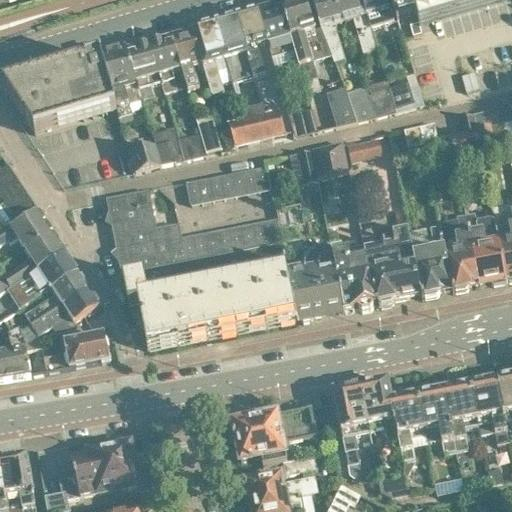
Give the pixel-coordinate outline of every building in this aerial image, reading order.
[(310,0),(308,0),(281,8),(295,54),(307,97),(321,94),(312,65),(332,59),(322,32),(320,32),(310,0)] [(335,0),(310,0),(320,32),(322,32),(332,59),(335,67),(345,63),(335,33),(333,33),(332,31),(342,28),(343,28),(342,26),(340,26),(336,11),(339,10),(335,0)] [(376,54),(369,33),(359,0),(335,0),(339,10),(336,11),(340,26),(342,26),(343,28),(346,27),(353,25),(364,58),(376,54)] [(386,0),(359,0),(369,33),(394,26),(386,0)] [(390,0),(397,24),(400,23),(400,22),(398,23),(397,19),(413,14),(415,19),(480,0),(390,0)] [(281,8),(258,15),(268,49),(271,60),(295,54),(281,8)] [(258,15),(235,21),(254,81),(267,78),(259,52),(268,49),(258,15)] [(254,81),(235,21),(214,28),(231,84),(232,88),(254,81)] [(413,39),(422,36),(419,26),(410,28),(413,39)] [(214,28),(193,33),(202,65),(212,98),(225,94),(222,86),(231,84),(214,28)] [(172,40),(181,71),(188,94),(200,91),(193,68),(202,65),(193,33),(172,40)] [(150,46),(162,86),(165,97),(177,93),(172,74),(181,71),(172,40),(150,46)] [(150,46),(126,53),(141,104),(155,100),(151,89),(162,86),(150,46)] [(126,53),(101,60),(116,114),(119,121),(132,118),(129,107),(141,104),(126,53)] [(104,117),(111,115),(116,114),(101,60),(86,65),(51,75),(4,89),(4,90),(7,95),(24,121),(26,120),(28,123),(26,124),(27,124),(35,138),(66,128),(76,125),(84,123),(85,123),(93,120),(95,120),(102,118),(104,117)] [(475,75),(462,79),(466,95),(480,92),(475,75)] [(396,117),(395,113),(388,92),(386,85),(364,91),(377,122),(396,117)] [(409,87),(388,92),(395,113),(415,107),(409,87)] [(359,126),(377,122),(364,91),(347,97),(359,126)] [(345,92),(326,98),(337,132),(359,126),(347,97),(345,92)] [(242,123),(248,147),(272,141),(266,117),(265,117),(263,108),(241,114),(243,123),(242,123)] [(319,136),(316,126),(312,113),(288,119),(295,142),(319,136)] [(280,114),(266,117),(272,141),(286,138),(280,114)] [(474,117),(482,160),(509,154),(504,127),(491,130),(488,116),(487,114),(486,114),(474,117)] [(463,137),(451,139),(457,166),(482,160),(474,117),(459,121),(463,137)] [(201,138),(208,160),(222,157),(212,119),(196,123),(201,138)] [(235,150),(248,147),(242,123),(230,126),(235,150)] [(434,126),(421,129),(426,154),(440,150),(444,169),(457,166),(451,139),(437,142),(434,126)] [(411,162),(427,159),(426,154),(421,129),(404,133),(411,162)] [(170,147),(155,151),(161,170),(185,165),(179,143),(175,132),(166,134),(170,147)] [(201,138),(179,143),(185,165),(208,160),(201,138)] [(397,143),(391,144),(396,165),(402,164),(397,143)] [(371,146),(374,161),(382,159),(379,144),(371,146)] [(349,177),(343,147),(313,155),(318,184),(349,177)] [(136,178),(161,170),(155,149),(130,157),(136,178)] [(351,166),(359,164),(356,149),(347,151),(351,166)] [(318,184),(313,155),(290,160),(297,191),(319,186),(318,184)] [(12,232),(39,214),(8,168),(0,173),(0,200),(4,207),(0,209),(0,227),(4,231),(9,228),(12,232)] [(266,171),(254,173),(259,197),(271,194),(266,171)] [(254,173),(242,175),(247,199),(259,197),(254,173)] [(242,175),(230,178),(235,201),(247,199),(242,175)] [(218,180),(223,204),(235,201),(230,178),(218,180)] [(206,182),(211,206),(223,204),(218,180),(206,182)] [(206,182),(186,186),(191,210),(211,206),(206,182)] [(182,241),(179,228),(156,232),(149,194),(106,202),(123,284),(124,284),(125,289),(127,303),(192,290),(286,272),(281,244),(269,247),(257,249),(245,252),(233,254),(221,257),(210,259),(198,261),(186,264),(182,241)] [(511,217),(511,228),(497,231),(507,286),(509,286),(509,287),(511,285),(511,209),(511,210),(511,217)] [(0,249),(8,244),(10,247),(15,243),(24,256),(54,237),(39,214),(12,232),(9,228),(4,231),(0,233),(0,249)] [(475,217),(467,218),(480,288),(491,286),(491,287),(494,289),(505,287),(507,286),(497,231),(495,223),(477,226),(475,217)] [(440,228),(440,229),(451,294),(452,296),(453,296),(453,297),(456,297),(467,295),(469,292),(469,290),(480,288),(467,218),(457,220),(458,225),(440,228)] [(277,223),(265,226),(269,247),(281,244),(277,223)] [(265,226),(253,228),(257,249),(269,247),(265,226)] [(253,228),(241,230),(245,252),(257,249),(253,228)] [(428,244),(411,248),(421,299),(422,303),(425,302),(425,303),(438,300),(440,297),(439,296),(451,294),(440,229),(430,231),(433,247),(429,248),(429,244),(428,244)] [(241,230),(229,232),(233,254),(245,252),(241,230)] [(229,232),(217,235),(221,257),(233,254),(229,232)] [(363,248),(364,250),(375,309),(378,308),(379,309),(381,311),(392,310),(393,307),(393,305),(421,299),(408,236),(408,232),(381,238),(382,244),(363,248)] [(217,235),(205,237),(210,259),(221,257),(217,235)] [(66,255),(54,237),(24,256),(28,264),(0,282),(0,298),(5,295),(66,255)] [(205,237),(194,239),(198,261),(210,259),(205,237)] [(198,261),(194,239),(182,241),(186,264),(198,261)] [(331,249),(344,315),(358,312),(358,313),(362,316),(371,314),(374,310),(373,309),(375,309),(364,250),(343,254),(341,245),(331,247),(331,249)] [(313,321),(344,315),(331,249),(310,254),(304,261),(305,266),(304,267),(304,270),(287,273),(298,324),(300,323),(303,327),(312,325),(313,321)] [(66,255),(5,295),(18,315),(49,294),(79,274),(66,255)] [(286,272),(192,290),(127,303),(128,307),(129,310),(139,308),(148,353),(298,324),(287,273),(286,273),(286,272)] [(91,292),(79,274),(49,294),(54,301),(25,321),(31,331),(91,292)] [(102,309),(91,292),(31,331),(20,336),(27,353),(27,354),(42,351),(43,351),(39,339),(53,331),(57,338),(76,333),(74,326),(102,309)] [(0,385),(34,380),(34,379),(31,379),(27,354),(27,353),(20,336),(6,344),(9,358),(0,359),(0,385)] [(45,377),(46,378),(110,365),(105,339),(43,351),(42,351),(47,376),(45,377)] [(498,382),(496,382),(504,424),(511,422),(511,378),(508,376),(501,377),(498,382)] [(472,387),(470,387),(478,429),(480,440),(495,437),(497,449),(509,446),(504,424),(496,382),(486,384),(482,381),(474,382),(472,387)] [(373,386),(360,389),(369,437),(382,434),(385,448),(398,445),(399,445),(391,403),(392,403),(388,387),(387,383),(373,386)] [(454,390),(443,393),(456,459),(458,469),(470,466),(468,457),(470,457),(465,432),(478,429),(470,387),(468,388),(464,384),(457,386),(454,390)] [(348,391),(334,394),(334,398),(349,473),(361,470),(355,439),(369,437),(360,389),(348,391)] [(419,397),(417,398),(425,440),(427,447),(441,444),(445,461),(456,459),(443,393),(433,395),(429,391),(421,393),(419,397)] [(392,403),(391,403),(399,445),(398,445),(403,466),(415,464),(412,451),(411,443),(425,440),(417,398),(415,398),(411,395),(404,396),(401,401),(392,403)] [(326,411),(312,413),(312,411),(233,426),(236,439),(233,440),(234,443),(236,442),(237,449),(236,450),(236,451),(235,453),(235,454),(235,456),(235,457),(236,459),(236,460),(237,461),(238,462),(239,463),(240,464),(241,466),(261,462),(263,470),(283,466),(287,465),(283,447),(317,440),(315,428),(329,426),(326,411)] [(62,496),(45,500),(47,511),(69,511),(68,504),(140,490),(135,466),(137,466),(135,454),(132,454),(131,446),(72,458),(76,480),(59,483),(62,496)] [(35,511),(27,459),(16,461),(12,457),(4,458),(5,458),(1,463),(9,511),(35,511)] [(287,465),(283,466),(286,480),(318,474),(315,459),(287,465)] [(9,511),(1,463),(0,463),(0,511),(9,511)] [(415,464),(403,466),(406,482),(415,464)] [(253,511),(302,511),(300,498),(321,494),(318,481),(282,488),(280,478),(245,486),(249,504),(251,503),(253,511)] [(391,504),(409,501),(406,482),(378,488),(380,499),(391,504)] [(342,490),(330,511),(346,511),(348,510),(352,511),(353,511),(360,500),(360,499),(342,490)]
